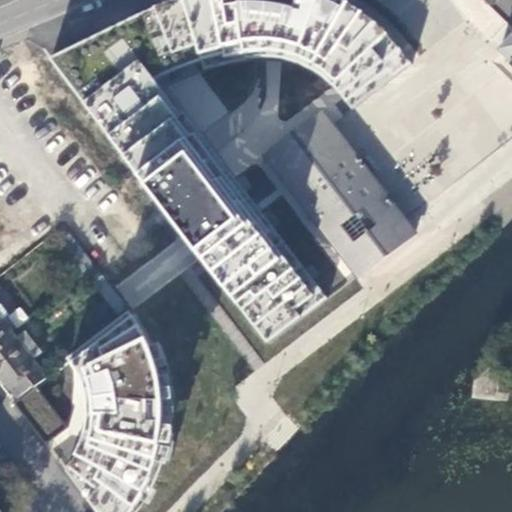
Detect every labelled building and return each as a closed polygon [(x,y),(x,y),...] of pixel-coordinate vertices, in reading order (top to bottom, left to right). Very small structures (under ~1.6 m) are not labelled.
[(71,49),(51,60),(134,171),(200,260),(263,342),(330,293),(206,135),(237,109),(205,69),(239,62),(282,62),(339,101),(348,108),(372,88),(408,59),(373,17),(346,0),(175,0),(152,8),(71,49)] [(511,32),(497,49),(511,61),(511,32)] [(379,187),(321,113),(262,159),(313,224),(357,280),(417,235),(379,187)] [(120,298),(105,280),(98,285),(112,304),(120,298)] [(0,351),(17,339),(12,332),(28,321),(19,307),(10,315),(1,303),(0,303),(0,351)] [(132,313),(67,364),(74,371),(79,375),(86,390),(88,420),(84,440),(83,444),(69,470),(103,511),(130,511),(135,507),(150,473),(156,417),(153,382),(148,346),(132,313)] [(17,339),(0,351),(0,381),(4,379),(20,398),(36,386),(47,379),(34,360),(43,353),(26,331),(17,339)] [(36,386),(20,398),(15,402),(45,441),(67,427),(36,386)]
